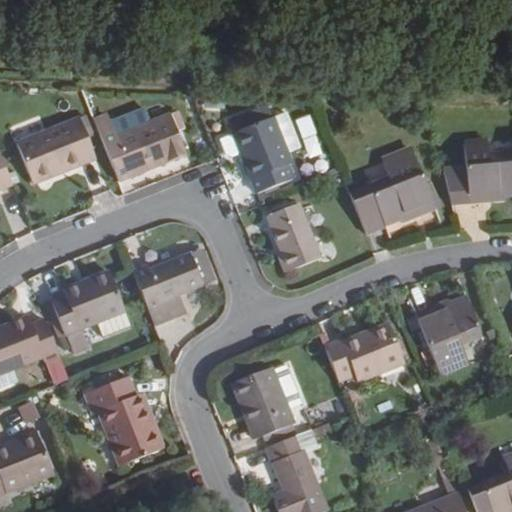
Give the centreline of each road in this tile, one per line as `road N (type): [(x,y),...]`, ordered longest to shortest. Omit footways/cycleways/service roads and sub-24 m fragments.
road 1 (residential): [(255,327),(219,231),(182,205),(144,210),(0,278)]
road 2 (residential): [(511,249),(409,266),(255,327)]
road 3 (residential): [(232,511),(188,386),(205,352),(255,327)]
